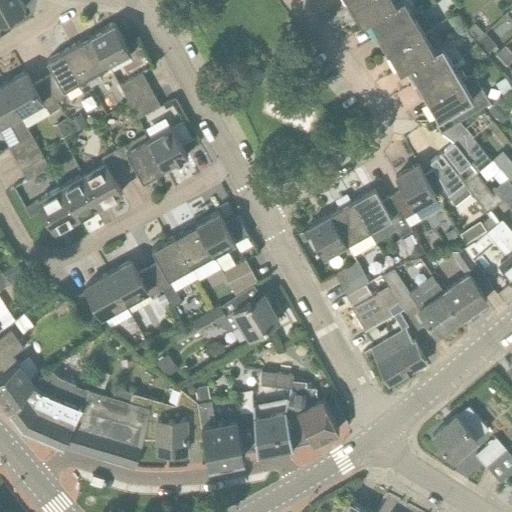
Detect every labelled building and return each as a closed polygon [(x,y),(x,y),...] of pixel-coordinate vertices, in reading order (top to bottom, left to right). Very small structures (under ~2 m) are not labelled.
[(0,0),(0,22),(26,7),(21,0),(0,0)] [(370,18),(396,3),(394,0),(360,0),(352,5),(362,23),(370,18)] [(380,35),(414,15),(405,0),(400,0),(396,3),(370,18),(380,35)] [(390,52),(424,32),(414,15),(380,35),(390,52)] [(109,65),(131,52),(114,22),(92,35),(109,65)] [(475,23),(467,29),(476,39),(484,33),(475,23)] [(400,70),(402,69),(434,50),(424,32),(390,52),(400,70)] [(496,46),(486,33),(478,40),(488,53),(496,46)] [(97,71),(109,65),(92,35),(70,47),(91,85),(101,79),(97,71)] [(131,52),(141,46),(137,38),(126,44),(131,52)] [(418,82),(452,62),(443,45),(434,50),(402,69),(408,65),(418,82)] [(511,59),(511,52),(505,45),(496,53),(507,64),(511,59)] [(91,85),(70,47),(47,60),(54,72),(44,78),(57,100),(67,95),(63,90),(78,82),(83,93),(92,88),(91,85)] [(480,58),(486,65),(491,61),(485,54),(480,58)] [(428,99),(462,79),(452,62),(418,82),(428,99)] [(4,84),(20,114),(42,102),(45,107),(46,106),(57,100),(44,78),(33,84),(26,71),(4,84)] [(126,96),(148,83),(142,72),(119,85),(126,96)] [(462,79),(428,99),(438,117),(473,97),(472,95),(478,92),(481,88),(472,73),(462,79)] [(511,86),(506,76),(496,83),(503,94),(511,89),(511,86)] [(131,106),(154,94),(148,83),(126,96),(131,106)] [(37,144),(27,126),(20,114),(4,84),(0,85),(0,124),(10,119),(21,139),(9,146),(15,157),(37,144)] [(138,118),(160,105),(154,94),(131,106),(138,118)] [(57,100),(46,106),(50,113),(61,107),(57,100)] [(497,101),(489,111),(501,122),(510,112),(497,101)] [(67,121),(73,131),(86,123),(81,113),(67,121)] [(73,131),(67,121),(65,118),(53,125),(60,138),(73,131)] [(476,173),(491,160),(460,121),(440,132),(441,133),(441,132),(454,142),(444,150),(446,153),(443,155),(441,152),(440,153),(442,155),(438,159),(436,156),(430,161),(445,187),(446,187),(455,205),(471,192),(463,182),(464,181),(457,172),(468,163),(476,173)] [(149,137),(166,167),(188,155),(172,125),(149,137)] [(149,137),(148,138),(126,150),(124,144),(113,150),(126,173),(136,168),(143,180),(166,167),(149,137)] [(21,168),(43,155),(37,144),(15,157),(21,168)] [(115,179),(126,173),(113,150),(102,156),(105,162),(82,175),(99,205),(122,192),(115,179)] [(43,155),(21,168),(27,179),(50,167),(43,155)] [(408,222),(405,217),(415,211),(412,206),(435,193),(419,163),(396,176),(403,189),(391,195),(411,230),(412,229),(408,222)] [(464,181),(463,182),(471,192),(487,213),(504,199),(511,208),(511,185),(511,184),(506,178),(495,187),(497,189),(493,193),(476,173),(464,181)] [(78,216),(99,205),(82,175),(61,186),(78,216)] [(55,229),(78,216),(61,186),(38,199),(39,201),(26,209),(31,217),(44,210),(55,229)] [(391,195),(382,200),(375,188),(352,200),(368,230),(369,230),(374,240),(397,228),(401,235),(411,230),(391,195)] [(347,242),(368,230),(352,200),(330,213),(347,242)] [(197,223),(214,253),(247,235),(248,236),(249,236),(238,215),(225,222),(219,211),(197,223)] [(324,255),(347,242),(330,213),(307,225),(324,255)] [(487,231),(497,223),(491,216),(481,224),(487,231)] [(511,229),(502,218),(497,223),(487,231),(508,255),(500,262),(511,276),(511,229)] [(191,265),(214,253),(197,223),(175,236),(191,265)] [(476,236),(470,227),(460,233),(466,243),(476,236)] [(299,233),(303,241),(310,236),(306,229),(299,233)] [(445,233),(450,244),(459,239),(453,229),(445,233)] [(169,278),(191,265),(175,236),(152,248),(159,262),(149,268),(161,290),(162,289),(173,309),(183,303),(172,284),(169,278)] [(415,258),(424,253),(419,243),(413,246),(411,252),(415,258)] [(451,251),(464,270),(476,263),(464,246),(451,251)] [(224,271),(229,281),(251,270),(245,259),(224,271)] [(161,290),(149,268),(138,273),(131,260),(109,272),(124,302),(126,301),(127,303),(132,312),(153,300),(151,295),(161,290)] [(340,284),(363,272),(357,261),(352,264),(334,273),(340,284)] [(416,302),(409,290),(393,268),(381,275),(388,286),(389,285),(402,308),(404,309),(415,303),(416,302)] [(229,281),(236,293),(258,281),(251,270),(229,281)] [(2,286),(9,282),(2,272),(0,273),(0,324),(1,324),(0,321),(0,288),(2,287),(2,286)] [(96,318),(124,302),(109,272),(86,285),(87,289),(73,296),(96,318)] [(363,272),(340,284),(346,295),(366,284),(369,282),(363,272)] [(461,317),(487,299),(468,273),(443,290),(461,317)] [(53,290),(44,278),(30,289),(40,301),(53,290)] [(461,317),(443,290),(437,281),(437,282),(423,291),(418,284),(409,290),(416,302),(415,303),(437,333),(461,317)] [(389,285),(388,286),(372,295),(366,284),(346,295),(352,306),(365,329),(393,313),(402,308),(389,285)] [(61,289),(49,299),(56,308),(68,298),(61,289)] [(251,301),(250,299),(233,310),(249,336),(279,318),(264,293),(251,301)] [(164,294),(157,297),(162,306),(168,303),(164,294)] [(228,317),(226,314),(220,303),(219,303),(192,319),(194,322),(198,330),(199,330),(200,333),(219,322),(228,317)] [(178,342),(199,330),(198,330),(194,322),(173,334),(178,342)] [(33,381),(19,362),(14,355),(25,346),(11,329),(0,337),(0,366),(4,373),(0,375),(0,397),(10,411),(33,382),(51,368),(50,367),(33,381)] [(388,383),(426,361),(415,340),(413,342),(406,329),(369,350),(388,383)] [(270,336),(261,341),(265,349),(274,343),(270,336)] [(168,353),(156,361),(166,376),(178,368),(168,353)] [(22,426),(38,433),(64,445),(89,390),(60,375),(51,368),(33,382),(10,411),(22,426)] [(291,388),(288,398),(286,409),(291,410),(298,411),(314,442),(339,429),(323,397),(318,400),(316,394),(315,395),(315,394),(315,387),(306,386),(306,381),(292,381),(293,373),(277,371),(261,368),(261,379),(261,384),(275,385),(275,386),(291,388)] [(207,385),(195,387),(198,402),(210,400),(207,385)] [(113,397),(130,402),(130,401),(133,392),(116,387),(113,397)] [(150,407),(143,439),(156,438),(157,449),(186,449),(186,438),(204,438),(200,423),(198,402),(181,388),(180,406),(133,392),(130,401),(150,407)] [(142,447),(143,439),(150,407),(130,401),(130,402),(113,397),(89,390),(64,445),(135,466),(142,447)] [(252,391),(240,393),(240,413),(253,411),(252,391)] [(293,447),(291,410),(286,409),(288,398),(254,405),(256,454),(293,447)] [(209,463),(244,456),(237,419),(215,423),(211,399),(210,400),(198,402),(200,423),(204,438),(209,463)] [(433,435),(453,458),(477,438),(474,435),(485,425),(469,406),(458,416),(457,414),(433,435)] [(487,466),(507,450),(496,437),(476,454),(487,466)] [(487,466),(500,482),(511,472),(511,455),(507,450),(487,466)] [(370,511),(349,500),(342,511),(370,511)]
